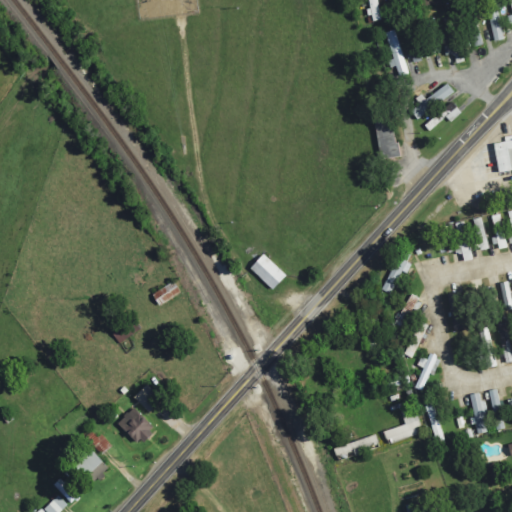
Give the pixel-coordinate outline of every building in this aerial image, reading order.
[(504,39),(496,0),(492,0),(485,1),(493,41),(504,39)] [(408,74),(395,30),(384,33),(397,77),(408,74)] [(417,102),(418,105),(409,111),(415,120),(453,94),(446,83),(417,102)] [(423,126),(428,132),(445,118),(449,123),(460,114),(451,103),(423,126)] [(397,157),(390,117),(372,120),(379,160),(397,157)] [(491,141),(495,172),(511,169),(511,137),(511,138),(491,141)] [(492,216),(494,248),(505,247),(503,215),(492,216)] [(454,223),(463,262),(475,260),(470,238),(472,237),(475,251),(489,248),(482,217),(454,223)] [(390,295),(401,272),(406,274),(410,264),(407,263),(411,254),(400,249),(381,291),(390,295)] [(284,276),(262,254),(248,268),(270,289),(284,276)] [(178,291),(171,280),(149,295),(157,306),(178,291)] [(511,310),(507,283),(486,287),(489,305),(490,305),(491,314),(511,310)] [(401,328),(413,307),(415,308),(420,301),(411,296),(394,324),(401,328)] [(428,327),(419,322),(403,355),(412,359),(428,327)] [(496,366),(488,329),(478,331),(486,369),(496,366)] [(511,361),(511,359),(509,345),(500,347),(504,364),(511,361)] [(426,359),(420,357),(416,367),(421,368),(415,389),(423,392),(429,375),(434,377),(439,359),(428,355),(426,359)] [(147,413),(160,401),(145,384),(132,396),(147,413)] [(496,431),(506,429),(499,390),(488,392),(496,431)] [(477,434),(489,432),(482,393),(469,395),(477,434)] [(154,429),(134,408),(116,424),(136,445),(154,429)] [(384,432),(387,444),(423,433),(417,414),(402,419),(404,425),(384,432)] [(467,439),(478,436),(476,429),(465,431),(467,439)] [(89,440),(99,455),(111,448),(101,433),(89,440)] [(332,450),(336,462),(379,446),(375,434),(332,450)] [(91,484),(107,469),(90,450),(74,464),(91,484)] [(505,483),(502,463),(486,465),(488,485),(505,483)] [(52,484),(69,506),(79,499),(62,477),(52,484)] [(38,511),(60,511),(67,506),(57,495),(38,511)]
